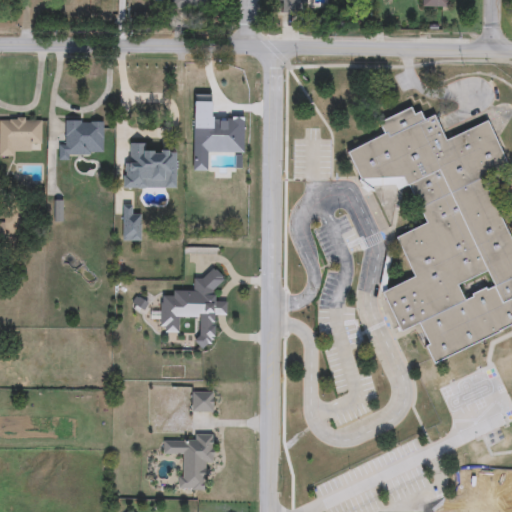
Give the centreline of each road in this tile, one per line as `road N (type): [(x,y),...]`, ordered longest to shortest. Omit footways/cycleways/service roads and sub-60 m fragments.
road 1 (tertiary): [(0,43),(511,52)]
road 2 (residential): [(275,50),(271,511)]
